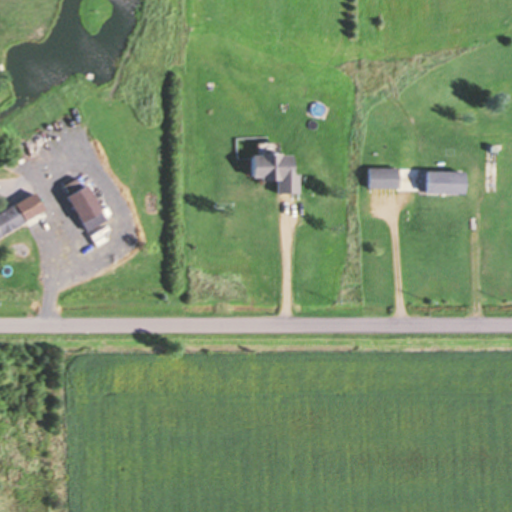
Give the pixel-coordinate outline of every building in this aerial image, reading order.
[(293,192),(291,154),(276,154),(275,142),(255,143),(256,155),(244,156),(246,180),(270,179),(270,194),(293,192)] [(396,187),(396,167),(363,167),(363,187),(396,187)] [(418,170),(418,193),(461,193),(461,170),(418,170)] [(58,196),(88,251),(114,237),(84,182),(58,196)] [(0,233),(22,220),(10,201),(0,207),(0,233)]
